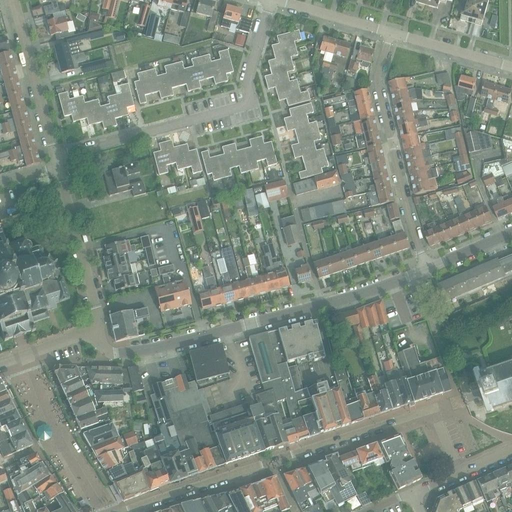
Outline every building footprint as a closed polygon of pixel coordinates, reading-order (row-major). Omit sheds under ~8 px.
[(109,11),(111,0),(104,0),(102,10),(109,11)] [(111,0),(109,11),(107,18),(114,20),(118,0),(111,0)] [(158,0),(156,6),(163,8),(170,11),(173,0),(158,0)] [(173,0),(170,11),(183,14),(179,27),(185,29),(189,14),(184,13),(187,0),(173,0)] [(210,19),(208,24),(206,32),(212,33),(218,13),(212,12),(214,4),(201,0),(199,0),(196,15),(210,19)] [(428,0),(427,6),(437,9),(440,2),(446,4),(446,0),(428,0)] [(468,18),(472,19),(477,0),(465,0),(460,21),(467,23),(468,18)] [(488,0),(477,0),(472,19),(476,20),(475,25),(481,27),(488,0)] [(43,8),(45,17),(59,13),(56,1),(51,3),(51,6),(43,8)] [(137,26),(144,28),(150,8),(142,6),(137,26)] [(235,30),(249,34),(252,22),(239,18),(241,11),(226,7),(221,27),(229,30),(230,25),(236,27),(235,30)] [(151,15),(146,38),(154,40),(153,40),(161,42),(163,36),(155,34),(159,17),(151,15)] [(68,17),(64,18),(47,22),(51,36),(55,35),(56,41),(74,36),(73,33),(68,34),(66,24),(70,23),(68,17)] [(87,33),(88,32),(101,29),(102,27),(88,20),(87,33)] [(54,48),(57,61),(80,54),(77,42),(90,38),(88,32),(87,33),(68,38),(70,43),(54,48)] [(0,53),(9,51),(6,38),(0,39),(0,53)] [(285,108),(286,113),(309,109),(308,98),(299,99),(297,86),(288,87),(287,79),(293,78),(291,64),(297,63),(295,50),(301,49),(300,38),(275,42),(277,51),(271,52),(273,67),(267,68),(270,82),(264,83),(267,102),(276,100),(277,109),(285,108)] [(323,38),(319,51),(325,53),(322,61),(323,61),(321,66),(328,69),(336,41),(323,38)] [(328,69),(329,70),(335,71),(337,65),(330,63),(333,55),(346,59),(350,45),(336,41),(328,69)] [(143,77),(148,100),(182,92),(183,84),(194,81),(196,88),(218,83),(214,82),(236,78),(237,69),(242,68),(237,46),(236,46),(227,47),(229,55),(220,57),(218,50),(201,54),(200,62),(194,63),(192,57),(173,61),(174,65),(174,69),(166,71),(164,64),(146,68),(147,76),(143,77)] [(362,62),(370,64),(373,52),(359,48),(355,63),(350,62),(348,71),(355,73),(358,64),(361,64),(362,62)] [(61,74),(71,71),(78,69),(77,64),(85,61),(83,54),(80,55),(80,54),(57,61),(61,74)] [(82,66),(84,75),(112,67),(110,62),(105,63),(104,60),(82,66)] [(334,80),(335,73),(322,71),(321,78),(334,80)] [(436,76),(438,85),(444,86),(443,91),(442,93),(449,94),(450,92),(451,87),(450,84),(448,74),(436,76)] [(459,87),(455,87),(456,95),(458,102),(464,101),(466,94),(472,96),(476,81),(461,77),(459,87)] [(309,78),(301,80),(304,91),(312,89),(309,78)] [(346,78),(344,86),(354,89),(357,81),(346,78)] [(66,90),(71,115),(79,113),(80,118),(94,116),(95,122),(111,119),(112,124),(125,122),(123,115),(138,112),(136,104),(143,103),(138,79),(127,81),(129,89),(115,92),(117,100),(108,102),(107,95),(93,98),(91,91),(78,94),(76,88),(66,90)] [(410,82),(409,79),(389,83),(391,95),(413,90),(413,87),(407,88),(406,83),(410,82)] [(481,97),(489,99),(486,109),(485,109),(482,120),(489,122),(491,116),(490,116),(492,110),(495,101),(498,87),(485,84),(481,97)] [(508,105),(509,101),(511,91),(498,87),(495,101),(508,105)] [(13,97),(10,88),(0,91),(0,93),(3,101),(13,97)] [(349,109),(370,104),(367,90),(354,93),(355,101),(347,102),(349,109)] [(391,95),(394,106),(414,101),(416,100),(414,90),(413,90),(391,95)] [(345,95),(322,101),(324,105),(346,100),(345,95)] [(448,105),(455,103),(453,95),(446,97),(448,105)] [(474,109),(476,100),(471,99),(466,118),(471,119),(474,109)] [(394,106),(397,117),(413,113),(411,105),(415,104),(414,101),(394,106)] [(455,103),(448,105),(451,118),(456,118),(459,117),(455,103)] [(373,118),(370,104),(349,109),(350,115),(349,116),(351,123),(353,123),(373,118)] [(490,116),(491,116),(497,118),(499,112),(492,110),(490,116)] [(397,117),(399,128),(420,123),(419,120),(414,121),(413,113),(397,117)] [(11,131),(24,127),(21,116),(8,119),(11,131)] [(451,118),(453,128),(461,126),(459,117),(456,118),(451,118)] [(373,118),(353,123),(356,136),(363,134),(376,131),(373,118)] [(399,128),(402,138),(402,139),(418,136),(417,135),(424,133),(422,128),(428,126),(426,121),(420,123),(399,128)] [(329,129),(331,142),(339,140),(339,141),(342,140),(338,126),(334,127),(329,129)] [(456,140),(463,138),(461,128),(451,131),(452,136),(455,135),(456,140)] [(464,130),(469,154),(492,148),(489,136),(467,130),(464,130)] [(376,131),(363,134),(356,136),(355,136),(358,150),(366,148),(366,149),(380,146),(376,131)] [(511,137),(504,135),(503,140),(501,140),(505,160),(484,164),(482,178),(491,175),(494,180),(505,175),(502,167),(511,162),(511,142),(511,138),(511,137)] [(198,185),(213,182),(206,145),(196,147),(195,140),(181,142),(180,136),(166,139),(168,147),(162,148),(166,172),(176,170),(175,162),(184,160),(185,167),(199,164),(201,176),(197,177),(198,185)] [(405,152),(429,146),(429,144),(424,145),(424,144),(420,145),(418,137),(418,136),(402,139),(405,152)] [(458,151),(466,149),(463,138),(456,140),(458,151)] [(256,175),(276,171),(271,148),(262,150),(261,144),(247,146),(249,154),(236,157),(234,151),(217,154),(216,147),(209,148),(214,172),(219,171),(221,181),(256,174),(256,175)] [(3,151),(7,163),(26,157),(23,146),(3,151)] [(363,160),(364,165),(365,166),(370,165),(370,164),(383,161),(380,146),(366,149),(369,158),(363,160)] [(407,163),(432,157),(429,146),(405,152),(407,163)] [(455,163),(468,160),(466,149),(458,151),(459,157),(453,158),(455,163)] [(339,171),(346,170),(345,165),(348,165),(346,158),(352,157),(351,154),(336,157),(338,166),(337,167),(339,171)] [(410,174),(431,169),(431,168),(434,168),(432,157),(407,163),(410,174)] [(468,160),(455,163),(457,173),(470,170),(468,160)] [(383,161),(370,164),(370,165),(373,178),(386,175),(383,161)] [(141,170),(139,162),(109,169),(114,187),(135,182),(133,172),(141,170)] [(511,163),(502,168),(506,178),(511,175),(511,163)] [(431,169),(410,174),(412,185),(428,181),(426,173),(432,172),(431,169)] [(346,184),(353,183),(351,174),(347,175),(346,170),(339,171),(341,181),(345,184),(346,184)] [(458,185),(466,182),(472,179),(470,174),(468,175),(467,172),(455,176),(458,185)] [(328,175),(331,186),(339,184),(336,174),(336,173),(328,175)] [(320,177),(323,189),(331,186),(328,175),(320,177)] [(369,187),(370,193),(390,189),(386,175),(373,178),(375,186),(369,187)] [(491,175),(482,178),(481,179),(485,188),(495,183),(494,180),(491,175)] [(314,179),(317,190),(323,189),(320,177),(314,179)] [(501,178),(495,181),(498,188),(504,185),(501,178)] [(317,190),(314,179),(306,181),(310,192),(317,190)] [(436,179),(428,181),(412,185),(415,195),(438,190),(436,179)] [(310,192),(306,181),(299,183),(302,194),(310,192)] [(475,181),(463,186),(467,197),(476,194),(473,188),(478,186),(475,181)] [(174,185),(175,191),(184,188),(182,182),(174,185)] [(284,182),(264,187),(267,198),(279,195),(280,199),(288,197),(285,187),(284,182)] [(302,194),(299,183),(292,185),(295,196),(302,194)] [(352,197),(356,196),(353,183),(346,184),(346,185),(345,185),(342,188),(345,199),(352,197)] [(251,189),(243,191),(246,206),(254,204),(251,189)] [(370,193),(367,193),(370,208),(379,205),(393,202),(390,189),(370,193)] [(452,195),(450,190),(437,193),(438,198),(441,203),(447,200),(448,201),(450,200),(451,204),(455,203),(452,195)] [(502,198),(509,215),(511,213),(511,200),(510,201),(507,196),(502,198)] [(493,209),(494,211),(498,220),(509,215),(502,198),(497,201),(499,206),(493,209)] [(233,202),(235,211),(244,209),(242,199),(233,202)] [(231,200),(221,203),(225,218),(235,215),(231,200)] [(204,201),(196,204),(200,217),(208,214),(206,208),(204,201)] [(337,202),(340,214),(346,212),(343,201),(337,202)] [(475,213),(477,218),(481,227),(493,222),(484,201),(478,204),(480,210),(475,213)] [(331,203),(334,215),(340,214),(337,202),(331,203)] [(325,205),(328,217),(334,215),(331,203),(325,205)] [(185,206),(193,234),(203,231),(197,208),(194,208),(193,204),(185,206)] [(390,221),(399,219),(395,204),(387,206),(390,221)] [(319,206),(322,218),(328,217),(325,205),(319,206)] [(479,228),(475,219),(473,213),(468,216),(463,205),(457,207),(462,218),(468,233),(479,228)] [(313,208),(316,220),(322,218),(319,206),(313,208)] [(308,209),(310,221),(316,220),(313,208),(308,209)] [(310,221),(308,209),(300,211),(303,223),(310,221)] [(456,238),(468,233),(462,218),(450,223),(456,238)] [(390,238),(396,253),(409,249),(399,221),(392,224),(396,236),(390,238)] [(430,232),(424,234),(430,247),(442,242),(437,229),(434,223),(427,226),(430,232)] [(454,239),(450,229),(448,224),(437,229),(442,242),(442,244),(454,239)] [(288,247),(300,243),(295,226),(283,229),(288,247)] [(27,242),(26,242),(25,240),(22,241),(22,242),(7,247),(1,230),(0,230),(0,330),(4,342),(8,340),(13,338),(13,339),(25,335),(26,334),(26,333),(31,332),(31,333),(35,331),(34,327),(32,324),(49,318),(47,311),(57,308),(55,304),(59,303),(69,300),(62,279),(58,281),(57,280),(60,273),(59,271),(57,263),(56,262),(49,257),(48,257),(41,257),(42,256),(43,255),(43,254),(43,253),(43,252),(43,251),(42,250),(41,249),(40,248),(39,248),(38,248),(37,248),(36,248),(36,247),(34,248),(35,248),(31,250),(31,249),(31,248),(31,247),(31,246),(31,245),(30,244),(30,243),(29,243),(28,242),(27,242)] [(148,237),(140,238),(142,249),(144,249),(150,248),(148,237)] [(396,253),(390,238),(378,242),(383,258),(396,253)] [(131,252),(135,251),(134,246),(130,247),(128,241),(105,247),(107,258),(131,252)] [(365,247),(370,262),(383,258),(378,242),(365,247)] [(267,246),(279,290),(289,287),(285,271),(279,273),(278,267),(282,266),(279,258),(276,259),(275,253),(276,253),(273,244),(267,246)] [(279,290),(267,246),(262,247),(264,257),(262,258),(266,273),(269,273),(269,275),(265,277),(269,292),(279,290)] [(365,247),(352,251),(357,266),(370,262),(365,247)] [(150,248),(144,249),(147,260),(153,259),(150,248)] [(352,251),(339,255),(344,271),(357,266),(352,251)] [(131,253),(131,252),(107,258),(104,259),(106,270),(130,264),(127,254),(131,253)] [(228,254),(222,255),(224,260),(229,279),(235,302),(245,299),(240,283),(236,284),(235,278),(233,278),(232,272),(233,272),(228,254)] [(247,258),(246,258),(256,296),(267,293),(263,277),(259,278),(257,272),(255,272),(253,266),(256,265),(254,255),(246,257),(247,258)] [(339,255),(326,260),(331,275),(344,271),(339,255)] [(326,260),(323,261),(320,262),(317,256),(311,258),(318,279),(331,275),(326,260)] [(511,277),(511,256),(499,262),(498,260),(437,286),(445,306),(511,277)] [(242,282),(247,298),(256,296),(246,258),(242,260),(244,269),(247,281),(242,282)] [(224,304),(235,302),(229,279),(224,260),(217,262),(221,275),(222,275),(224,280),(222,280),(224,287),(220,288),(224,304)] [(132,275),(130,264),(106,270),(109,281),(136,274),(132,275)] [(307,266),(297,268),(294,269),(298,285),(311,281),(307,266)] [(202,269),(205,279),(212,307),(222,305),(218,289),(212,290),(212,288),(214,287),(216,285),(214,277),(211,278),(208,267),(202,269)] [(139,285),(136,274),(109,281),(113,280),(116,291),(139,285)] [(190,303),(185,281),(170,285),(168,277),(162,278),(164,286),(154,289),(161,313),(164,312),(163,310),(169,308),(170,311),(182,308),(181,305),(187,304),(187,306),(191,306),(190,303)] [(198,294),(199,300),(202,310),(212,307),(205,279),(200,280),(203,293),(198,294)] [(291,299),(308,299),(308,291),(290,291),(291,299)] [(384,311),(381,301),(374,304),(379,323),(388,321),(387,318),(384,311)] [(364,308),(370,328),(380,325),(379,323),(374,304),(364,308)] [(355,311),(360,323),(362,330),(370,328),(364,308),(355,311)] [(132,312),(110,317),(115,343),(137,338),(134,321),(136,321),(137,323),(143,322),(148,320),(147,318),(148,318),(146,309),(132,312)] [(340,315),(343,325),(343,328),(352,325),(357,345),(365,343),(362,330),(360,323),(355,311),(340,315)] [(190,313),(178,316),(180,323),(192,320),(190,313)] [(285,329),(277,331),(287,363),(307,358),(308,362),(312,361),(313,362),(324,359),(316,326),(315,326),(315,328),(312,328),(311,322),(303,324),(303,325),(298,326),(290,328),(285,330),(285,329)] [(287,368),(277,331),(267,334),(280,381),(280,380),(285,397),(289,409),(294,408),(293,405),(299,403),(298,402),(310,399),(306,389),(302,390),(294,393),(287,368)] [(267,334),(248,339),(262,385),(263,385),(280,381),(267,334)] [(188,354),(190,360),(196,383),(229,375),(221,346),(207,349),(208,353),(203,354),(202,351),(188,354)] [(410,350),(399,353),(397,354),(398,359),(415,354),(413,346),(409,347),(410,350)] [(445,374),(440,358),(430,361),(424,363),(419,365),(415,354),(398,359),(405,379),(406,379),(407,381),(414,403),(451,391),(445,374)] [(28,359),(15,362),(16,368),(30,364),(28,359)] [(392,372),(403,407),(414,403),(407,381),(406,379),(405,379),(401,380),(397,370),(394,371),(391,361),(389,362),(392,372)] [(392,411),(403,407),(392,372),(389,362),(380,364),(383,374),(386,374),(389,384),(385,385),(384,385),(392,411)] [(490,372),(489,372),(481,375),(481,373),(477,374),(478,378),(480,377),(482,383),(480,384),(481,388),(483,387),(488,400),(486,400),(487,403),(488,402),(490,408),(489,409),(490,412),(493,411),(493,410),(502,407),(503,408),(505,408),(504,407),(511,404),(511,364),(504,368),(504,366),(502,367),(502,368),(492,371),(492,370),(490,371),(490,372)] [(296,366),(287,368),(294,393),(302,390),(296,366)] [(53,370),(61,387),(86,376),(84,368),(55,367),(53,370)] [(127,369),(128,370),(133,393),(143,391),(137,367),(127,369)] [(97,369),(84,368),(86,376),(87,380),(89,379),(91,384),(99,385),(97,369)] [(97,369),(99,385),(100,385),(99,392),(110,393),(108,369),(97,369)] [(108,369),(110,393),(121,393),(121,392),(117,392),(117,385),(121,385),(121,370),(121,369),(108,369)] [(133,393),(128,370),(121,370),(121,385),(122,385),(122,392),(121,392),(121,393),(110,393),(99,392),(94,392),(92,392),(94,397),(96,404),(97,404),(123,403),(123,393),(133,393)] [(333,371),(336,383),(341,382),(338,370),(333,371)] [(348,379),(345,370),(339,372),(342,381),(348,379)] [(363,421),(380,415),(375,397),(381,394),(377,379),(375,375),(374,371),(366,374),(372,393),(363,395),(362,391),(361,389),(354,391),(357,399),(363,421)] [(86,376),(61,387),(65,397),(89,386),(89,385),(82,388),(80,383),(87,380),(86,376)] [(184,376),(181,377),(193,412),(203,438),(213,469),(226,465),(216,437),(214,432),(211,433),(208,424),(197,392),(194,382),(187,384),(184,376)] [(193,412),(181,377),(175,379),(178,387),(175,388),(194,440),(194,442),(206,472),(208,471),(213,469),(203,438),(193,412)] [(380,415),(392,411),(384,385),(385,385),(383,377),(377,379),(381,394),(375,397),(380,415)] [(196,475),(206,472),(194,442),(194,440),(175,388),(178,387),(175,379),(160,384),(163,392),(165,392),(179,429),(196,475)] [(280,380),(280,381),(263,385),(265,394),(268,402),(263,404),(265,410),(269,423),(271,429),(277,448),(288,445),(298,441),(293,424),(283,426),(277,404),(282,403),(281,398),(285,397),(280,380)] [(20,387),(23,393),(30,389),(27,383),(20,387)] [(155,395),(150,396),(159,423),(157,423),(162,438),(154,441),(156,447),(169,484),(196,475),(179,429),(165,392),(163,392),(160,384),(152,386),(155,395)] [(338,428),(328,394),(325,385),(315,388),(317,394),(318,397),(329,432),(336,429),(338,428)] [(70,408),(94,397),(92,392),(89,386),(65,397),(70,408)] [(198,391),(207,417),(211,416),(202,390),(198,391)] [(349,425),(342,403),(338,391),(328,394),(338,428),(340,428),(349,425)] [(5,392),(0,394),(0,405),(10,402),(5,392)] [(93,412),(99,410),(97,404),(96,404),(94,397),(70,408),(75,419),(93,412)] [(323,433),(329,432),(318,397),(310,400),(314,414),(313,415),(319,435),(319,434),(323,433)] [(350,425),(363,421),(357,399),(342,403),(349,425),(350,425)] [(10,402),(0,405),(0,417),(15,412),(10,402)] [(294,408),(289,409),(293,424),(298,441),(308,438),(303,418),(301,410),(299,403),(293,405),(294,408)] [(259,441),(263,439),(259,426),(254,427),(247,405),(209,417),(214,432),(216,437),(226,465),(241,460),(248,458),(248,457),(263,452),(259,441)] [(91,427),(98,424),(109,420),(105,408),(99,410),(93,412),(75,419),(80,431),(91,427)] [(259,441),(263,452),(277,448),(271,429),(269,423),(265,410),(258,413),(262,427),(260,427),(263,439),(259,441)] [(15,412),(0,417),(0,429),(2,428),(6,427),(20,421),(15,412)] [(303,418),(308,438),(319,435),(313,415),(303,418)] [(0,443),(7,441),(8,441),(9,440),(12,439),(25,433),(20,421),(6,427),(2,428),(0,429),(0,443)] [(133,432),(142,432),(142,423),(133,422),(133,432)] [(112,426),(93,432),(84,436),(83,435),(83,436),(91,450),(118,439),(112,426)] [(120,451),(132,446),(137,444),(133,432),(118,439),(91,450),(97,459),(120,451)] [(25,433),(12,439),(18,452),(32,446),(25,433)] [(375,445),(381,459),(382,461),(384,461),(385,464),(385,465),(390,462),(390,463),(389,466),(391,470),(394,471),(388,474),(392,482),(396,491),(420,480),(411,460),(408,461),(406,457),(408,456),(405,450),(406,450),(399,436),(375,445)] [(0,450),(3,458),(18,452),(12,439),(9,440),(11,444),(9,445),(7,441),(0,443),(0,450)] [(132,446),(133,450),(145,447),(144,442),(137,444),(132,446)] [(356,452),(363,469),(373,465),(374,468),(385,464),(384,461),(382,461),(381,459),(375,445),(356,452)] [(156,447),(143,452),(143,453),(149,469),(157,489),(169,484),(156,447)] [(120,464),(122,462),(121,460),(124,459),(120,451),(97,459),(105,472),(106,473),(117,468),(116,466),(120,464)] [(139,469),(133,451),(129,453),(132,464),(130,464),(133,476),(127,479),(134,498),(146,493),(141,479),(138,471),(139,469)] [(338,459),(342,470),(349,467),(352,473),(363,469),(356,452),(338,459)] [(142,471),(142,472),(149,469),(143,453),(138,455),(141,461),(140,461),(144,470),(142,471)] [(34,468),(42,464),(36,454),(20,462),(23,467),(29,464),(30,468),(34,466),(34,468)] [(342,470),(338,459),(336,455),(325,459),(326,462),(322,464),(333,485),(335,484),(340,494),(345,492),(342,487),(349,484),(342,470)] [(31,487),(49,476),(42,464),(34,468),(34,466),(30,468),(29,464),(23,467),(20,462),(16,463),(21,476),(10,481),(11,484),(26,478),(31,487)] [(106,473),(113,484),(127,479),(133,476),(130,464),(125,466),(123,462),(122,462),(120,464),(116,466),(117,468),(106,473)] [(21,476),(16,463),(11,467),(13,472),(7,474),(10,481),(21,476)] [(322,464),(307,469),(314,482),(320,494),(321,494),(326,504),(334,500),(337,506),(344,502),(340,494),(335,484),(333,485),(322,464)] [(141,472),(148,492),(157,489),(149,469),(142,472),(141,472)] [(314,482),(307,469),(295,472),(303,488),(306,487),(305,486),(314,482)] [(504,469),(492,474),(498,488),(499,491),(506,488),(504,485),(510,483),(504,469)] [(301,510),(306,507),(307,507),(305,502),(308,500),(309,500),(306,494),(308,492),(306,487),(303,488),(295,472),(284,476),(301,510)] [(492,474),(477,481),(483,495),(486,502),(495,499),(492,491),(498,488),(492,474)] [(37,497),(57,487),(50,477),(49,476),(31,487),(17,497),(18,499),(30,492),(32,496),(34,500),(37,497)] [(11,484),(17,497),(31,487),(26,478),(11,484)] [(264,501),(255,504),(259,511),(264,511),(279,506),(282,511),(289,509),(286,504),(275,478),(262,482),(269,497),(263,499),(264,501)] [(123,502),(134,498),(127,479),(113,484),(123,502)] [(253,499),(255,504),(264,501),(263,499),(269,497),(262,482),(250,486),(255,498),(253,499)] [(474,482),(464,487),(472,506),(483,501),(474,482)] [(250,486),(239,490),(248,511),(259,511),(255,504),(253,499),(255,498),(250,486)] [(57,487),(37,497),(40,502),(43,507),(50,503),(63,495),(63,494),(57,487)] [(461,510),(462,510),(472,506),(464,487),(453,491),(461,510)] [(9,511),(19,511),(10,490),(3,492),(10,510),(9,511)] [(248,511),(239,490),(226,495),(234,511),(248,511)] [(463,511),(462,510),(461,510),(453,491),(439,498),(445,511),(463,511)] [(32,506),(34,511),(46,511),(43,507),(40,502),(37,497),(34,500),(32,496),(30,492),(18,499),(21,507),(30,502),(32,506)] [(46,511),(61,511),(71,507),(63,495),(50,503),(43,507),(46,511)] [(234,511),(226,495),(209,499),(216,511),(234,511)] [(508,502),(506,496),(500,498),(503,505),(508,502)] [(430,511),(445,511),(439,498),(436,499),(430,511)] [(216,511),(209,499),(199,501),(204,511),(216,511)] [(307,510),(317,505),(315,500),(311,502),(312,504),(307,507),(306,507),(307,510)] [(204,511),(199,501),(189,504),(192,511),(204,511)] [(22,511),(34,511),(32,506),(30,502),(21,507),(22,511)]
